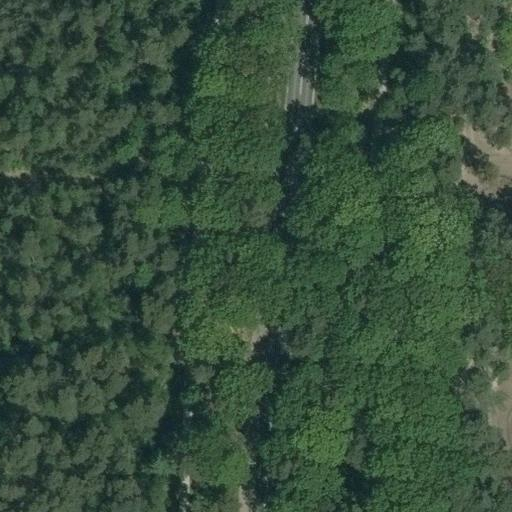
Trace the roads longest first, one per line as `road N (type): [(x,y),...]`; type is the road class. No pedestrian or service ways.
road 1 (secondary): [(265,511),(309,0)]
road 2 (track): [(476,0),(442,511)]
